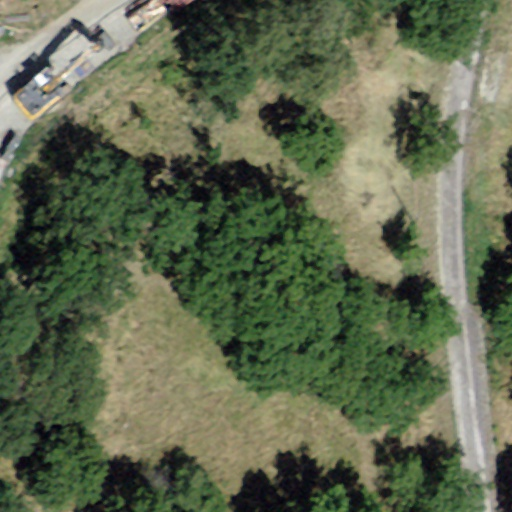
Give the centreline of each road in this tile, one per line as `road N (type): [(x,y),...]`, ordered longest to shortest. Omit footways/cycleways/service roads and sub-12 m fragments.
road 1 (track): [(478,0),(456,168),(478,511)]
road 2 (unclassified): [(125,0),(0,109)]
